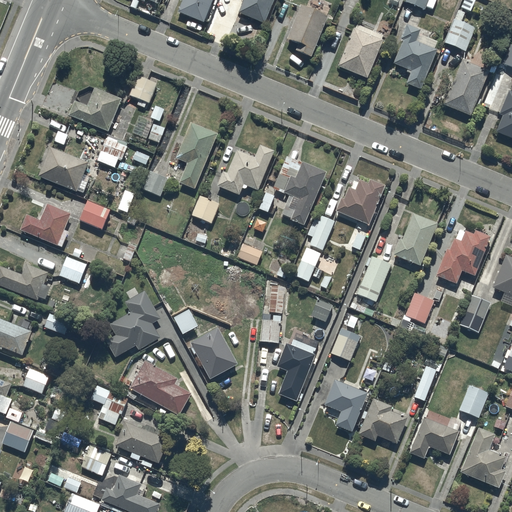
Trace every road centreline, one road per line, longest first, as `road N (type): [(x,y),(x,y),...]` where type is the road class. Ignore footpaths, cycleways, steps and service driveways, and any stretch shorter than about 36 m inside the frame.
road 1 (residential): [(511,192),(48,1)]
road 2 (residential): [(214,511),(236,483),(278,467),(401,511)]
road 3 (tertiary): [(48,1),(0,119)]
